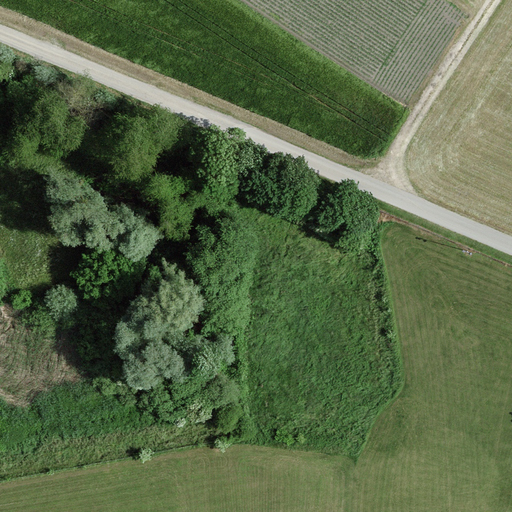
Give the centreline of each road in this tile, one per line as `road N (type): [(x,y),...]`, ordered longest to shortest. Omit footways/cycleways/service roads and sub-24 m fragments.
road 1 (track): [(511,236),(0,31)]
road 2 (track): [(385,180),(503,0)]
